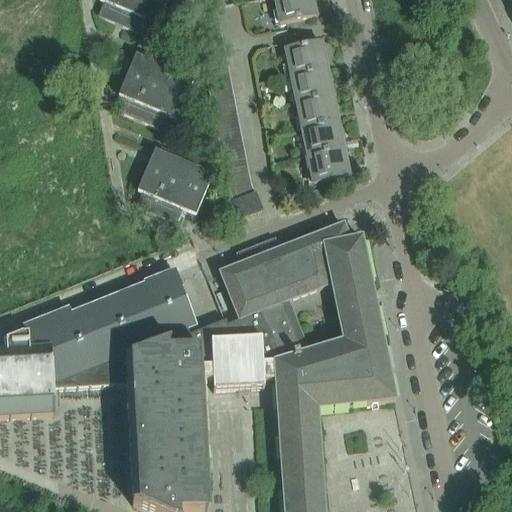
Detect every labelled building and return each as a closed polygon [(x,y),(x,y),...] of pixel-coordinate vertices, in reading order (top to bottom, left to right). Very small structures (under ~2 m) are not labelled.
[(106,0),(98,19),(140,37),(145,25),(157,30),(169,0),(106,0)] [(217,12),(216,10),(211,11),(208,0),(191,0),(195,17),(217,12)] [(311,0),(273,0),(278,26),(315,18),(311,0)] [(217,12),(195,17),(197,28),(219,25),(217,12)] [(224,47),(219,25),(197,28),(201,52),(224,47)] [(327,71),(321,44),(285,51),(290,79),(327,71)] [(204,63),(226,59),(224,47),(201,52),(204,63)] [(182,77),(184,72),(142,54),(142,57),(117,114),(159,132),(164,120),(176,125),(194,83),(182,77)] [(206,75),(228,70),(226,59),(204,63),(206,75)] [(208,85),(230,81),(228,70),(206,75),(208,85)] [(327,71),(290,79),(296,106),(332,98),(327,71)] [(210,97),(232,93),(230,81),(208,85),(210,97)] [(213,109),(235,105),(232,93),(210,97),(213,109)] [(332,98),(296,106),(301,132),(338,124),(332,98)] [(215,120),(237,116),(235,105),(213,109),(215,120)] [(217,132),(239,128),(237,116),(215,120),(217,132)] [(338,124),(301,132),(306,158),(343,150),(338,124)] [(219,144),(241,139),(239,128),(217,132),(219,144)] [(221,155),(243,151),(241,139),(219,144),(221,155)] [(343,150),(306,158),(312,185),(349,177),(343,150)] [(201,174),(201,173),(203,168),(161,151),(155,167),(137,209),(177,226),(179,226),(183,216),(195,221),(213,179),(201,174)] [(224,166),(246,162),(243,151),(221,155),(224,166)] [(226,178),(248,172),(246,162),(224,166),(226,178)] [(228,191),(250,184),(248,172),(226,178),(228,191)] [(250,184),(228,191),(232,204),(233,205),(255,197),(250,184)] [(255,197),(233,205),(239,223),(262,214),(255,197)] [(323,511),(318,420),(394,404),(377,320),(361,241),(350,243),(346,225),(283,251),(275,240),(238,255),(240,267),(219,275),(237,324),(227,328),(226,324),(189,339),(187,334),(196,329),(181,292),(183,291),(175,273),(142,285),(143,287),(71,315),(69,311),(17,330),(18,339),(6,344),(6,355),(0,354),(0,423),(54,421),(52,392),(125,391),(132,509),(139,511),(206,511),(200,384),(212,384),(213,395),(264,392),(264,386),(274,385),(277,429),(282,511),(323,511)]
